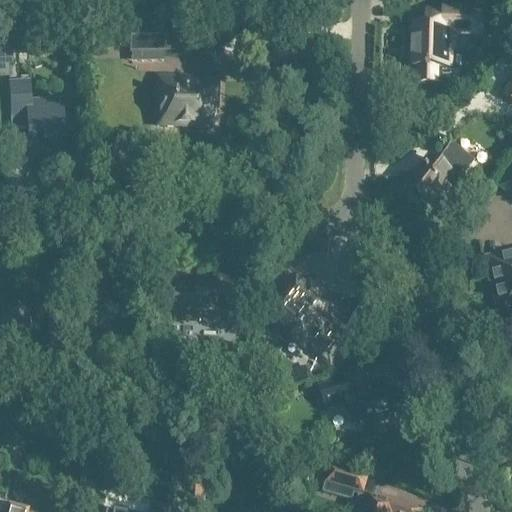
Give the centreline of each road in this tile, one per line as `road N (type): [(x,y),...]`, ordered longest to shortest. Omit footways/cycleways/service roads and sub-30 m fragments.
road 1 (residential): [(0,222),(360,224)]
road 2 (residential): [(479,511),(421,307),(381,241),(360,224)]
road 3 (residential): [(360,224),(356,0)]
